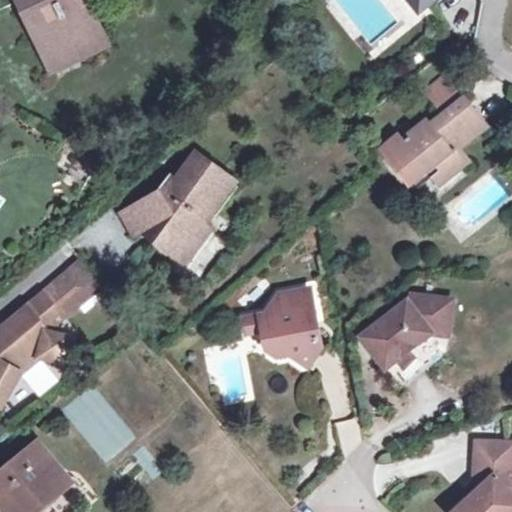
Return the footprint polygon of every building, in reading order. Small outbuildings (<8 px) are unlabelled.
[(19,0),(33,31),(42,27),(38,18),(57,9),(52,0),(19,0)] [(52,0),(57,9),(38,18),(42,27),(33,31),(52,71),(82,56),(86,62),(106,53),(97,32),(94,33),(88,20),(94,18),(86,0),(52,0)] [(408,0),(418,13),(434,0),(408,0)] [(447,119),(467,102),(447,80),(428,96),(447,119)] [(486,126),(467,102),(447,119),(429,133),(424,127),(402,143),(399,140),(384,151),(411,185),(436,165),(446,178),(468,161),(458,148),(486,126)] [(156,240),(180,258),(196,238),(202,243),(217,222),(211,216),(235,182),(198,155),(183,174),(188,178),(182,186),(174,180),(165,191),(125,214),(137,236),(161,221),(166,226),(156,240)] [(70,158),(63,183),(82,188),(89,163),(70,158)] [(196,238),(180,258),(186,263),(202,243),(196,238)] [(82,261),(43,294),(63,317),(101,285),(82,261)] [(297,357),(321,337),(319,331),(314,330),(312,322),(316,321),(307,288),(276,295),(279,312),(263,315),(265,328),(270,348),(278,355),(295,351),(296,356),(297,357)] [(63,317),(43,294),(0,330),(0,405),(2,406),(21,372),(39,358),(64,362),(69,337),(47,333),(63,317)] [(413,294),(407,301),(413,309),(428,296),(413,294)] [(413,309),(407,301),(362,335),(385,366),(429,333),(447,335),(452,300),(428,296),(413,309)] [(244,333),(265,328),(263,315),(241,320),(244,333)] [(429,333),(385,366),(400,386),(445,352),(447,335),(429,333)] [(321,337),(297,357),(310,366),(324,347),(321,337)] [(324,347),(310,366),(315,369),(327,350),(324,347)] [(507,456),(478,456),(477,476),(479,478),(486,486),(473,497),(456,511),(511,511),(511,440),(507,441),(507,456)] [(507,456),(507,441),(478,440),(478,456),(507,456)] [(0,475),(0,504),(4,509),(14,499),(24,511),(35,511),(69,484),(37,446),(0,475)] [(486,486),(479,478),(466,490),(473,497),(486,486)] [(24,511),(14,499),(4,509),(6,511),(24,511)]
